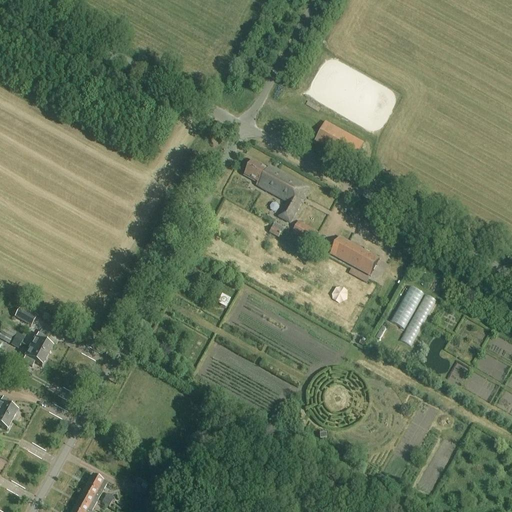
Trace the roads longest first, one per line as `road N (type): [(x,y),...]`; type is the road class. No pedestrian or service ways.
road 1 (unclassified): [(31,511),(243,127)]
road 2 (unclassified): [(243,127),(511,275)]
road 3 (unclassified): [(243,127),(13,0)]
road 4 (unclassified): [(243,127),(315,0)]
